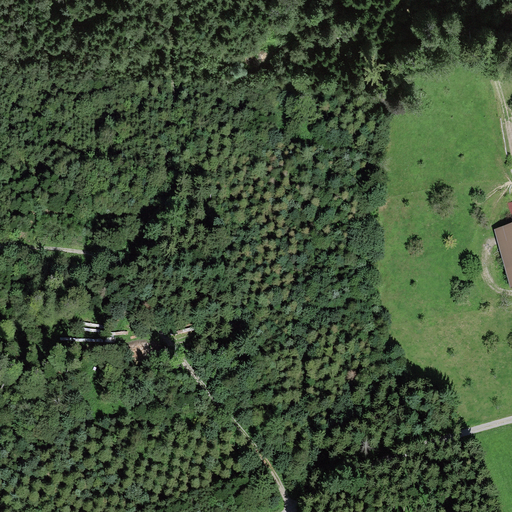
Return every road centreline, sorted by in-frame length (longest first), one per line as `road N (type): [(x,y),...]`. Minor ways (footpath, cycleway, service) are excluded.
road 1 (track): [(288,510),(276,475),(132,276),(81,249),(0,245)]
road 2 (track): [(288,510),(421,447),(511,419)]
